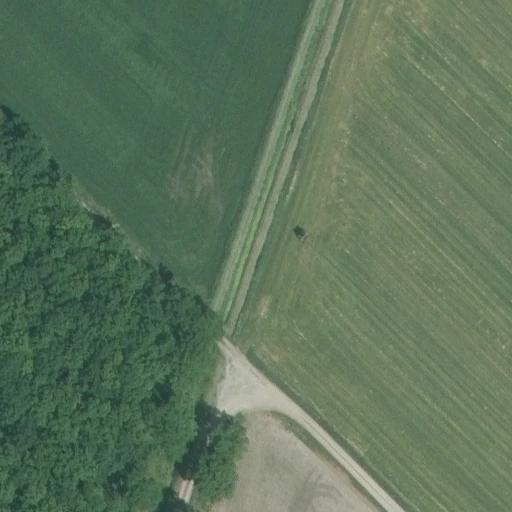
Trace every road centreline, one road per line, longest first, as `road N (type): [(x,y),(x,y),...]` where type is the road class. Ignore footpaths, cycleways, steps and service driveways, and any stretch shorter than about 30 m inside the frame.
road 1 (track): [(0,121),(280,395)]
road 2 (track): [(280,395),(399,511)]
road 3 (track): [(280,395),(250,403),(223,426),(187,511)]
